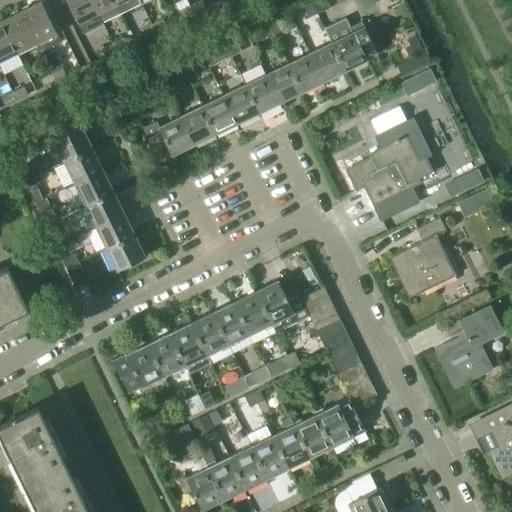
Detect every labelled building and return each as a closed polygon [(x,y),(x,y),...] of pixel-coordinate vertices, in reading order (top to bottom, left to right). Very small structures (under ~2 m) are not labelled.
[(89,0),(64,0),(81,34),(102,24),(89,0)] [(121,14),(113,0),(89,0),(102,24),(121,14)] [(140,5),(137,0),(113,0),(121,14),(140,5)] [(199,0),(189,5),(192,13),(204,8),(199,0)] [(322,10),(320,6),(330,1),(329,0),(308,0),(310,3),(315,13),(322,10)] [(40,2),(20,11),(35,43),(39,52),(60,42),(55,33),(40,2)] [(315,13),(310,3),(303,6),(308,17),(315,13)] [(177,11),(181,19),(192,13),(189,5),(177,11)] [(20,11),(0,20),(0,21),(16,53),(35,43),(20,11)] [(161,19),(150,24),(154,32),(165,27),(161,19)] [(274,20),(267,23),(272,34),(280,31),(274,20)] [(0,21),(0,60),(16,53),(0,21)] [(351,32),(329,42),(343,71),(365,60),(364,57),(375,52),(360,21),(348,26),(351,32)] [(267,23),(260,27),(265,38),(272,34),(267,23)] [(138,30),(142,38),(154,32),(150,24),(138,30)] [(122,38),(111,43),(115,51),(126,46),(122,38)] [(237,52),(231,41),(224,45),(229,56),(237,52)] [(329,42),(308,53),(322,81),(343,71),(329,42)] [(100,49),(103,57),(115,51),(111,43),(100,49)] [(229,56),(224,45),(217,48),(222,59),(229,56)] [(308,53),(286,63),(300,92),(322,81),(308,53)] [(193,73),(188,62),(180,66),(186,77),(193,73)] [(286,63),(265,74),(279,102),(300,92),(286,63)] [(186,77),(180,66),(174,69),(179,80),(186,77)] [(405,92),(436,81),(431,67),(400,78),(405,92)] [(61,68),(49,73),(53,81),(65,76),(61,68)] [(49,73),(38,79),(42,87),(53,81),(49,73)] [(265,74),(243,84),(257,113),(279,102),(265,74)] [(243,84),(221,95),(235,123),(257,113),(243,84)] [(22,87),(11,92),(15,100),(26,95),(22,87)] [(0,97),(0,98),(3,106),(15,100),(11,92),(0,97)] [(221,95),(200,106),(213,134),(235,123),(221,95)] [(200,106),(178,116),(192,145),(213,134),(200,106)] [(178,116),(157,126),(155,121),(141,128),(153,151),(165,145),(170,155),(192,145),(178,116)] [(80,126),(52,140),(62,162),(91,148),(80,126)] [(372,205),(418,183),(416,178),(430,171),(423,156),(416,160),(405,136),(397,139),(396,138),(392,140),(393,142),(368,154),(370,157),(345,169),(355,189),(363,185),(372,205)] [(91,148),(62,162),(73,184),(101,170),(91,148)] [(17,170),(22,181),(34,176),(28,164),(17,170)] [(443,179),(447,192),(484,181),(480,168),(443,179)] [(101,170),(73,184),(83,205),(112,191),(101,170)] [(34,176),(22,181),(26,188),(37,183),(34,176)] [(112,191),(83,205),(94,227),(122,213),(112,191)] [(51,212),(40,217),(44,225),(55,219),(51,212)] [(122,213),(94,227),(105,249),(133,235),(122,213)] [(388,257),(407,297),(453,275),(434,236),(445,230),(438,217),(415,229),(421,241),(388,257)] [(55,219),(44,225),(47,232),(58,226),(55,219)] [(362,243),(381,234),(375,221),(356,230),(362,243)] [(133,235),(105,249),(115,270),(143,257),(133,235)] [(73,253),(60,259),(64,268),(77,262),(73,253)] [(77,262),(64,268),(75,290),(87,284),(77,262)] [(5,267),(0,269),(0,322),(26,310),(5,267)] [(296,321),(276,280),(254,291),(270,323),(274,332),(296,321)] [(299,298),(305,310),(328,298),(322,287),(299,298)] [(254,291),(233,301),(249,334),(270,323),(254,291)] [(328,298),(305,310),(310,321),(333,309),(328,298)] [(249,334),(233,301),(211,312),(226,344),(249,334)] [(463,334),(433,349),(452,389),(491,370),(478,344),(502,333),(488,304),(457,320),(463,334)] [(333,309),(310,321),(315,331),(338,320),(333,309)] [(226,344),(211,312),(189,323),(209,364),(230,353),(226,344)] [(338,320),(315,331),(320,341),(343,330),(338,320)] [(209,364),(189,323),(168,333),(183,366),(187,374),(209,364)] [(343,330),(320,341),(325,352),(349,341),(343,330)] [(168,333),(146,344),(162,376),(183,366),(168,333)] [(349,341),(325,352),(330,363),(354,351),(349,341)] [(146,344),(124,355),(111,361),(127,393),(162,376),(146,344)] [(354,351),(330,363),(335,373),(359,362),(354,351)] [(293,352),(286,355),(291,366),(298,363),(293,352)] [(284,370),(291,366),(286,355),(278,359),(284,370)] [(359,362),(335,373),(341,384),(364,373),(359,362)] [(300,368),(294,371),(299,382),(306,379),(300,368)] [(291,386),(299,382),(294,371),(286,375),(291,386)] [(249,373),(242,377),(247,387),(255,384),(249,373)] [(364,373),(341,384),(346,395),(370,384),(364,373)] [(235,380),(240,391),(247,387),(242,377),(235,380)] [(370,384),(346,395),(348,398),(352,407),(375,395),(370,384)] [(263,400),(257,389),(250,393),(255,403),(263,400)] [(255,403),(250,393),(243,396),(248,407),(255,403)] [(206,394),(199,398),(204,408),(211,405),(206,394)] [(189,402),(194,413),(204,408),(199,398),(189,402)] [(363,430),(352,407),(348,398),(314,414),(330,446),(363,430)] [(268,411),(263,400),(255,403),(261,414),(268,411)] [(511,403),(470,425),(476,437),(490,431),(494,440),(497,439),(499,444),(488,450),(501,476),(511,470),(511,403)] [(36,407),(14,417),(13,415),(9,417),(10,419),(0,424),(0,440),(24,489),(67,469),(36,407)] [(219,421),(214,410),(207,414),(212,424),(219,421)] [(207,414),(199,417),(205,428),(212,424),(207,414)] [(314,414),(293,425),(309,457),(330,446),(314,414)] [(155,419),(161,429),(168,426),(163,415),(155,419)] [(309,457),(293,425),(289,415),(280,419),(285,429),(271,435),(286,468),(309,457)] [(192,437),(185,424),(160,436),(166,449),(192,437)] [(271,435),(250,445),(266,478),(286,468),(271,435)] [(250,445),(228,456),(243,489),(266,478),(250,445)] [(228,456),(206,467),(222,499),(243,489),(228,456)] [(206,467),(184,478),(200,510),(222,499),(206,467)] [(87,511),(74,484),(67,469),(24,489),(34,511),(87,511)] [(346,503),(350,511),(382,511),(389,509),(379,487),(346,503)]
